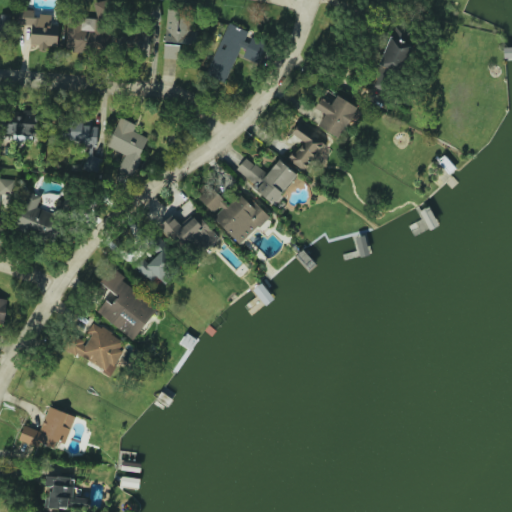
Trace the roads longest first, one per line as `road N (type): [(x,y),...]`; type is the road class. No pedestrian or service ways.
road 1 (residential): [(0,380),(44,301),(140,203),(239,133),(323,0)]
road 2 (residential): [(0,83),(179,97),(239,133)]
